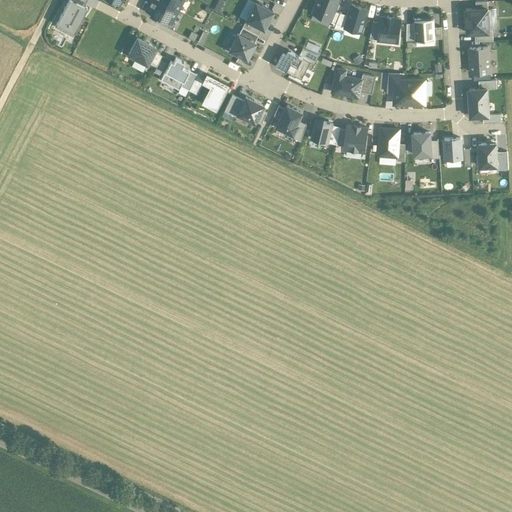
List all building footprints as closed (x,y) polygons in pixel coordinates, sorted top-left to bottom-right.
[(84,6),(71,0),(69,0),(57,24),(74,33),(87,8),(84,6)] [(171,23),(177,11),(155,0),(151,0),(146,10),(159,16),(171,23)] [(155,0),(177,11),(182,0),(155,0)] [(334,9),(337,0),(318,0),(313,13),(330,20),(334,9)] [(255,2),(246,20),(261,28),(264,29),(273,11),(255,2)] [(366,9),(351,4),(348,14),(344,27),(360,31),(366,9)] [(467,33),(475,33),(490,32),(490,29),(488,7),(477,9),(466,9),(467,33)] [(335,27),(341,12),(334,9),(330,20),(328,28),(333,31),(335,27)] [(344,27),(348,14),(341,12),(335,27),(343,29),(344,27)] [(171,23),(159,16),(156,22),(172,30),(175,24),(171,23)] [(378,40),(398,42),(401,19),(394,18),(394,17),(387,16),(387,17),(381,17),(380,22),(378,40)] [(415,23),(415,39),(434,38),(434,26),(433,18),(414,19),(415,23)] [(258,35),(261,28),(246,20),(242,27),(258,35)] [(370,39),(378,40),(380,22),(373,21),(370,39)] [(406,40),(415,39),(415,23),(405,23),(406,40)] [(254,42),(258,35),(242,27),(238,34),(254,42)] [(492,29),(490,29),(490,32),(475,33),(475,41),(493,40),(492,29)] [(238,34),(229,50),(247,59),(255,43),(254,42),(238,34)] [(157,48),(136,38),(128,55),(148,65),(149,63),(154,53),(157,48)] [(320,47),(308,42),(305,49),(317,54),(320,47)] [(470,47),(471,73),(490,72),(488,46),(470,47)] [(303,48),(299,55),(311,62),(315,64),(319,55),(303,48)] [(301,80),(311,62),(299,55),(289,50),(284,58),(281,57),(276,66),(301,80)] [(161,56),(154,53),(149,63),(156,67),(160,60),(161,56)] [(184,63),(175,59),(173,63),(170,62),(161,80),(179,89),(181,86),(188,71),(181,67),(184,63)] [(360,91),(362,79),(344,75),(346,70),(337,68),(332,91),(358,97),(360,91)] [(189,90),(197,75),(188,71),(181,86),(189,90)] [(362,79),(360,91),(372,94),(376,76),(364,73),(362,79)] [(389,73),(387,91),(395,91),(395,81),(400,81),(400,73),(389,73)] [(216,109),(228,85),(206,74),(204,78),(203,82),(210,85),(202,102),(216,109)] [(203,82),(204,78),(197,75),(189,90),(196,94),(203,82)] [(497,80),(479,81),(479,88),(487,88),(497,87),(497,80)] [(395,104),(424,104),(424,81),(400,81),(395,81),(395,91),(395,104)] [(489,115),(487,88),(479,88),(469,89),(471,116),(483,115),(489,115)] [(237,114),(244,101),(232,95),(224,111),(236,117),(237,114)] [(262,105),(245,97),(244,101),(237,114),(254,122),(255,121),(260,110),(262,105)] [(303,112),(287,105),(285,109),(280,120),(277,126),(292,134),(299,121),(303,112)] [(280,120),(285,109),(279,106),(274,116),(280,120)] [(266,113),(260,110),(255,121),(261,124),(266,113)] [(489,115),(483,115),(483,123),(501,122),(501,114),(489,115)] [(310,138),(329,142),(333,125),(333,123),(315,119),(310,138)] [(307,125),(299,121),(292,134),(293,134),(292,137),(301,141),(307,125)] [(337,144),(340,128),(341,127),(333,125),(329,142),(337,144)] [(354,126),(348,125),(347,129),(345,146),(345,149),(364,151),(367,127),(360,127),(360,126),(354,125),(354,126)] [(347,129),(340,128),(337,144),(336,145),(345,146),(347,129)] [(399,129),(380,128),(379,155),(398,156),(398,143),(399,129)] [(430,133),(414,133),(415,155),(429,154),(431,154),(430,141),(430,133)] [(445,159),(464,158),(464,149),(463,138),(444,139),(445,159)] [(429,158),(439,158),(438,140),(430,141),(431,154),(429,154),(429,158)] [(496,143),(479,144),(480,167),(497,166),(497,152),(496,143)] [(471,148),(464,149),(464,158),(465,166),(472,166),(471,148)] [(507,151),(497,152),(497,166),(498,169),(508,169),(507,151)]
